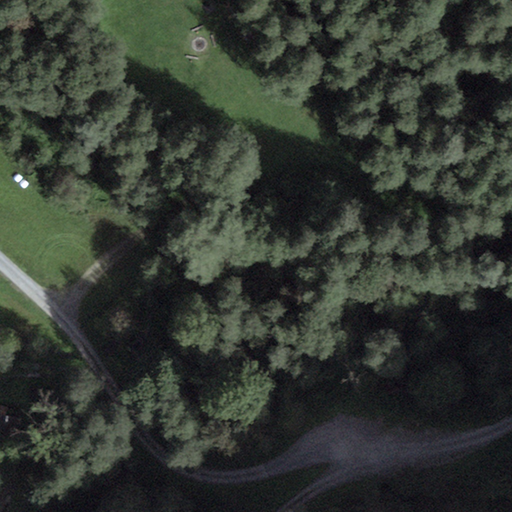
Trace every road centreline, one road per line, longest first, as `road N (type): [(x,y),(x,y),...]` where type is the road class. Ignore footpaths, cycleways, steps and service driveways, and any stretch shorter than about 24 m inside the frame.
road 1 (track): [(0,255),(139,429),(223,461),(334,477)]
road 2 (track): [(289,511),(334,477),(411,440),(511,415)]
